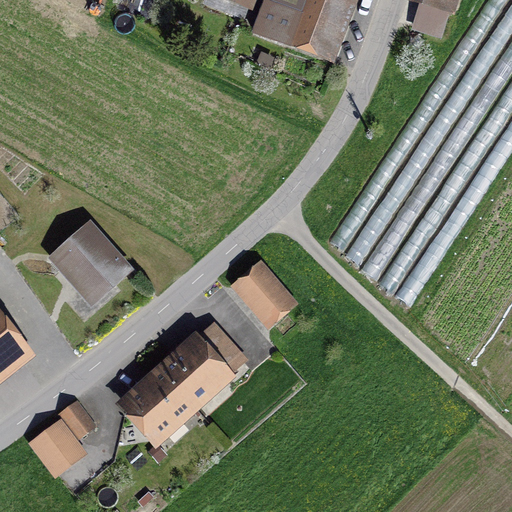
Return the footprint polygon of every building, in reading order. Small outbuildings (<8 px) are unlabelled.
[(363,0),(264,0),(252,32),(339,65),(363,0)] [(413,0),(407,22),(448,34),(458,0),(413,0)] [(134,275),(90,226),(46,266),(90,315),(134,275)] [(299,310),(259,264),(229,290),(269,336),(299,310)] [(0,319),(0,391),(31,366),(0,319)] [(198,343),(163,372),(199,415),(233,385),(230,381),(248,366),(215,327),(197,342),(198,343)] [(148,458),(199,415),(163,372),(112,416),(122,428),(142,452),(148,458)] [(100,427),(79,400),(59,416),(80,443),(100,427)] [(60,430),(38,446),(56,472),(79,455),(60,430)]
